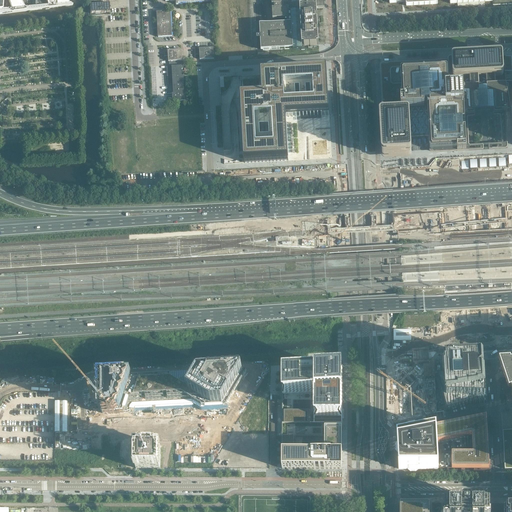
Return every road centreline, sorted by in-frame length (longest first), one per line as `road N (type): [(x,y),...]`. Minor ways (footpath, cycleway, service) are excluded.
road 1 (motorway): [(28,327),(511,297)]
road 2 (secondary): [(345,55),(358,485)]
road 3 (motorway): [(511,194),(107,221)]
road 4 (secondary): [(377,357),(359,55)]
road 5 (residential): [(358,485),(95,486)]
road 6 (residential): [(0,396),(89,385),(95,486)]
road 7 (residential): [(490,352),(496,489)]
road 8 (tertiary): [(478,32),(358,41)]
